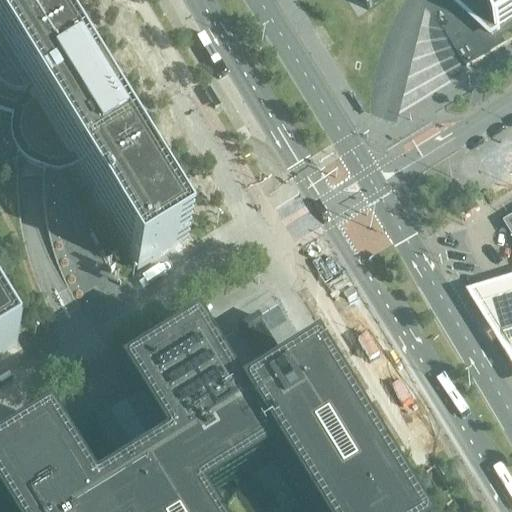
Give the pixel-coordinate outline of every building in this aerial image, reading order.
[(0,0),(0,120),(11,124),(9,131),(9,135),(9,141),(11,150),(11,151),(14,157),(15,159),(21,167),(29,174),(38,178),(43,179),(47,180),(52,180),(57,180),(67,178),(72,176),(76,174),(136,273),(188,241),(138,160),(85,73),(39,0),(0,0)] [(511,0),(361,0),(368,9),(369,9),(383,0),(440,0),(470,47),(468,48),(477,62),(511,40),(511,0)] [(511,279),(466,294),(511,368),(511,279)] [(0,356),(16,346),(0,320),(0,356)] [(404,511),(312,361),(239,406),(193,333),(155,358),(116,382),(160,453),(91,496),(46,425),(26,437),(0,453),(0,511),(404,511)]
